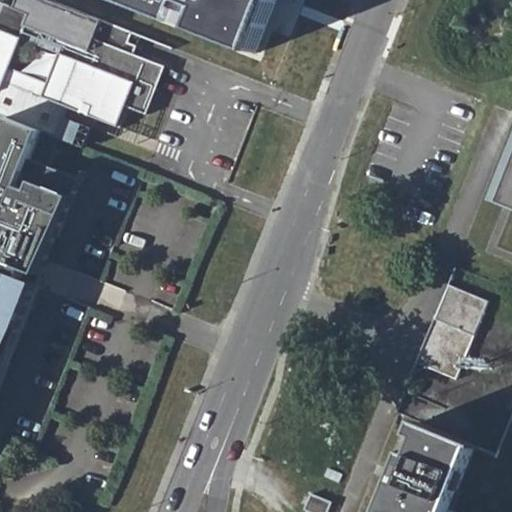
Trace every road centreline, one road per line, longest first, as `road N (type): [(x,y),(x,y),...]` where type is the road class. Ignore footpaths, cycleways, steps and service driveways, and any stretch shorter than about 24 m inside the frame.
road 1 (residential): [(215,511),(309,181)]
road 2 (unclassified): [(224,392),(309,181)]
road 3 (unclassified): [(309,181),(380,0)]
road 4 (unknown): [(292,0),(281,28),(250,38),(170,2)]
road 5 (residential): [(224,392),(166,511)]
road 6 (residential): [(187,511),(224,392)]
